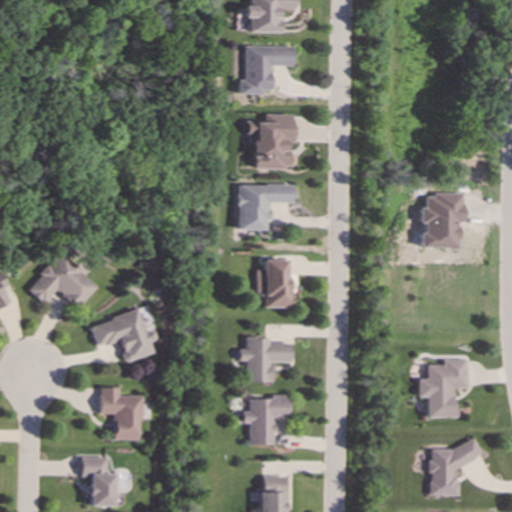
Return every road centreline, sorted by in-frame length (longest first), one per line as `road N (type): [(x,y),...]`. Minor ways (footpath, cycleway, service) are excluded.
road 1 (residential): [(333,511),(341,0)]
road 2 (residential): [(511,151),(511,342)]
road 3 (residential): [(28,368),(29,511)]
